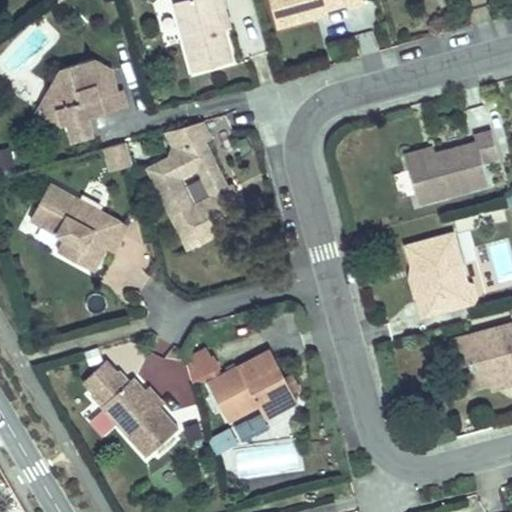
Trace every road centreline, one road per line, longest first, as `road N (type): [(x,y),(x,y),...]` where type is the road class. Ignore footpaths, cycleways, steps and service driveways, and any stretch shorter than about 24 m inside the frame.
road 1 (residential): [(511,47),(336,95),(312,111),(296,153),(378,444),(396,465),(419,472),(511,447)]
road 2 (tertiary): [(0,406),(61,511)]
